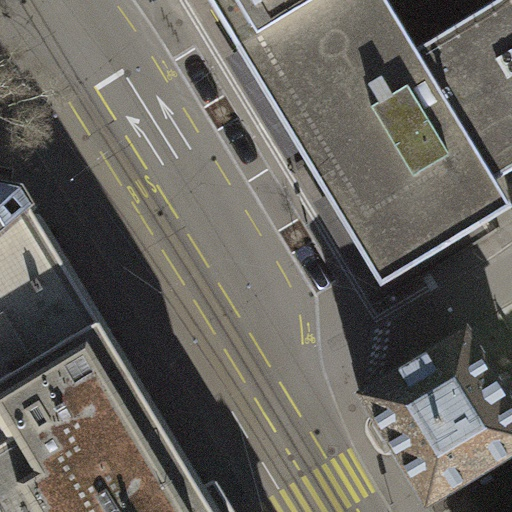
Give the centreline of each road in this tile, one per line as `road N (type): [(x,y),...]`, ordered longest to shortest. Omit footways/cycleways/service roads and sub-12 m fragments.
road 1 (tertiary): [(257,409),(6,20)]
road 2 (residential): [(511,268),(257,409)]
road 3 (tertiary): [(319,511),(257,409)]
